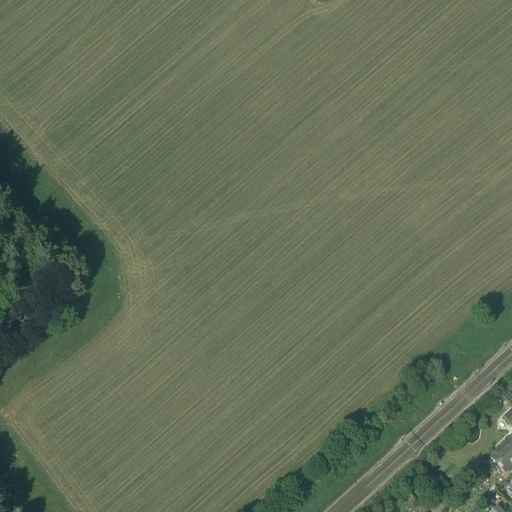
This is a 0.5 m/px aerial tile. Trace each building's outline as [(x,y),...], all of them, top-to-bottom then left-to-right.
[(511,395),(508,391),(503,396),(511,405),(511,409),(503,418),(509,424),(511,421),(511,395)] [(497,465),(511,450),(511,435),(489,457),(497,465)] [(511,450),(497,465),(504,473),(511,465),(511,450)] [(475,491),(488,480),(483,475),(471,486),(475,491)] [(435,477),(430,485),(438,490),(443,483),(435,477)] [(511,478),(510,477),(497,489),(501,493),(511,484),(511,497),(511,498),(511,499),(511,478)] [(486,490),(495,483),(491,478),(482,486),(486,490)]
